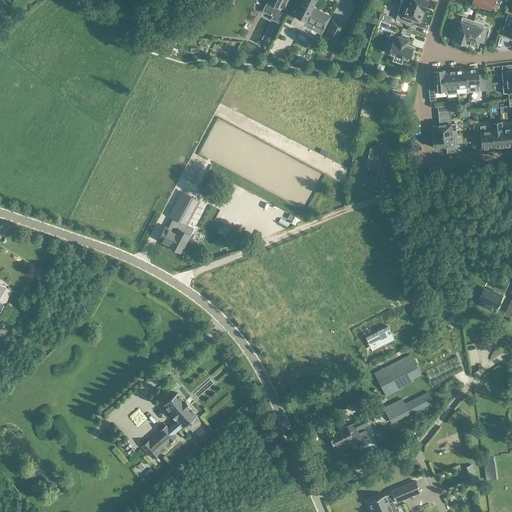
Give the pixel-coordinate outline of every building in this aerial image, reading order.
[(262,0),(267,2),(263,11),(273,16),(271,19),(280,23),(287,9),(286,8),(289,0),(262,0)] [(294,2),(288,13),(294,16),(290,25),(301,30),(306,22),(323,31),(329,19),(311,11),(316,0),(302,0),(300,5),(294,2)] [(402,0),(401,3),(424,11),(427,0),(402,0)] [(494,0),(473,0),(472,4),(491,11),(494,0)] [(424,11),(401,3),(395,20),(413,26),(415,20),(420,22),(423,11),(424,11)] [(511,16),(507,14),(502,30),(510,32),(509,33),(511,33),(511,16)] [(460,42),(466,44),(473,21),(468,19),(462,17),(461,21),(455,20),(451,33),(456,34),(456,35),(455,40),(460,42)] [(391,28),(392,24),(390,24),(380,20),(378,26),(388,29),(391,28)] [(345,27),(332,21),(324,37),(337,44),(345,27)] [(484,24),(473,21),(466,44),(466,43),(477,47),(479,42),(484,44),(489,31),(483,29),(484,24)] [(407,47),(409,40),(391,34),(388,42),(393,43),(389,54),(394,56),(392,61),(401,64),(403,59),(408,60),(412,48),(407,47)] [(502,72),(503,83),(511,81),(511,64),(501,66),(502,72)] [(466,71),(467,88),(468,93),(479,92),(479,91),(485,91),(484,74),(477,75),(477,70),(466,71)] [(436,91),(446,90),(444,71),(433,72),(434,79),(428,80),(430,101),(437,100),(436,91)] [(444,71),(446,90),(446,95),(457,94),(455,72),(445,73),(444,71)] [(466,71),(455,72),(457,94),(457,89),(467,88),(466,71)] [(511,81),(503,83),(502,83),(503,94),(508,94),(509,100),(511,99),(511,81)] [(403,113),(406,96),(394,94),(390,110),(403,113)] [(432,126),(433,137),(457,135),(456,124),(451,124),(450,118),(439,119),(439,125),(432,126)] [(502,122),(491,123),(491,125),(493,147),(504,146),(502,129),(503,129),(502,122)] [(481,131),(474,132),(476,143),(482,143),(482,148),(493,147),(491,125),(480,126),(481,131)] [(511,127),(503,129),(502,129),(504,146),(511,144),(511,127)] [(393,135),(393,145),(402,145),(403,135),(393,135)] [(458,146),(457,135),(433,137),(434,148),(446,147),(447,153),(458,152),(458,146)] [(382,148),(378,171),(371,170),(369,182),(375,183),(375,185),(385,187),(393,150),(382,148)] [(314,206),(326,209),(329,192),(317,189),(314,206)] [(174,217),(186,224),(199,201),(183,192),(171,216),(174,217)] [(166,226),(165,228),(159,240),(169,245),(168,246),(181,252),(189,236),(194,228),(186,224),(174,217),(168,228),(166,226)] [(472,265),(467,270),(472,275),(477,271),(472,265)] [(484,288),(478,301),(497,309),(503,295),(491,290),(490,291),(484,288)] [(366,337),(370,345),(392,334),(388,326),(366,337)] [(410,355),(374,373),(386,397),(399,391),(398,389),(413,382),(413,380),(422,376),(410,355)] [(401,399),(383,408),(391,424),(433,402),(428,392),(404,404),(401,399)] [(149,441),(142,447),(152,458),(159,452),(158,451),(169,442),(169,443),(176,437),(174,434),(183,426),(184,427),(197,415),(189,407),(190,406),(185,401),(177,393),(164,404),(171,413),(170,414),(175,419),(176,418),(178,420),(173,424),(168,428),(166,426),(159,431),(160,432),(150,441),(149,441)] [(346,445),(356,441),(358,447),(371,441),(366,430),(359,434),(358,430),(368,426),(365,418),(348,426),(339,430),(340,431),(332,435),(337,447),(345,443),(346,445)] [(380,439),(385,437),(381,427),(376,429),(380,439)] [(495,456),(484,458),(486,480),(498,479),(495,456)] [(372,510),(370,511),(392,511),(396,511),(392,502),(396,501),(396,502),(419,492),(414,481),(391,490),(392,493),(386,495),(385,494),(369,501),(372,510)]
